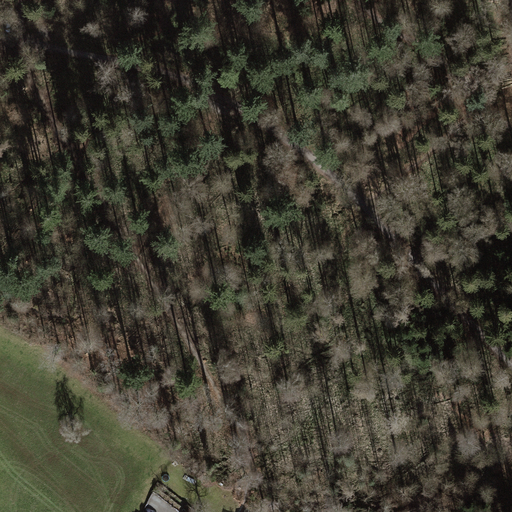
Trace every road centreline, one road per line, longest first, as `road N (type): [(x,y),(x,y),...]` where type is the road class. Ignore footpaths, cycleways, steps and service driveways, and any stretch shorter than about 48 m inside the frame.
road 1 (track): [(11,44),(184,78),(253,116),(364,205)]
road 2 (track): [(364,205),(511,368)]
